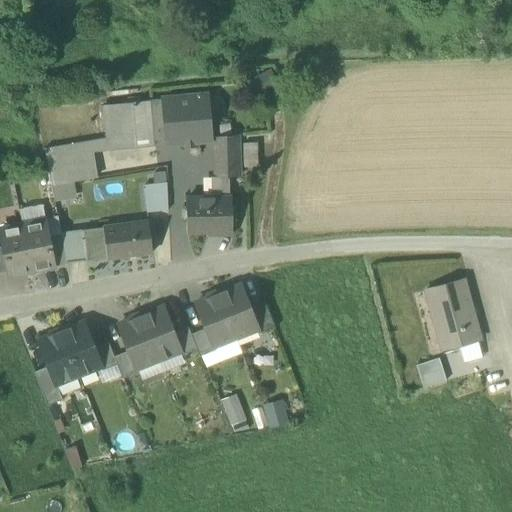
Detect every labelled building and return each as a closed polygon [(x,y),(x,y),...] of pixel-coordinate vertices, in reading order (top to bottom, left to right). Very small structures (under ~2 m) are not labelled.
[(183,141),(183,142),(210,140),(207,96),(163,100),(166,141),(167,142),(183,141)] [(132,103),(136,148),(155,146),(154,142),(166,141),(163,100),(149,101),(150,101),(132,103)] [(106,138),(107,150),(136,148),(132,103),(103,106),(106,138)] [(215,138),(216,150),(238,149),(237,136),(215,138)] [(106,138),(90,141),(91,152),(107,150),(106,138)] [(44,149),(48,168),(93,161),(91,152),(90,141),(44,149)] [(239,177),(238,149),(216,150),(214,150),(215,177),(229,177),(239,177)] [(94,178),(93,161),(48,168),(52,186),(94,178)] [(213,177),(213,198),(230,197),(229,177),(215,177),(213,177)] [(147,214),(169,213),(168,188),(144,191),(147,214)] [(230,197),(213,198),(186,198),(187,233),(207,232),(207,234),(231,234),(230,197)] [(46,221),(22,226),(31,271),(55,266),(50,242),(46,221)] [(148,222),(103,228),(107,258),(152,253),(148,222)] [(7,276),(31,271),(22,226),(0,229),(0,236),(2,248),(7,272),(7,276)] [(86,261),(107,258),(103,228),(82,230),(86,261)] [(60,233),(62,240),(66,264),(86,261),(82,230),(60,233)] [(67,264),(66,264),(62,240),(50,242),(55,266),(67,264)] [(433,318),(441,350),(480,340),(463,279),(431,288),(438,316),(433,318)] [(240,285),(218,294),(236,338),(257,330),(258,330),(251,311),(240,285)] [(425,290),(433,318),(438,316),(431,288),(425,290)] [(215,347),(236,338),(218,294),(196,303),(206,328),(213,347),(215,347)] [(257,330),(258,334),(274,327),(265,305),(251,311),(258,330),(257,330)] [(163,307),(141,316),(158,360),(180,352),(181,351),(173,333),(163,307)] [(137,369),(158,360),(141,316),(118,324),(129,351),(136,369),(137,369)] [(84,322),(61,331),(78,376),(100,367),(101,367),(94,348),(84,322)] [(181,356),(197,349),(191,334),(188,327),(173,333),(181,351),(180,352),(181,356)] [(206,328),(191,334),(197,349),(200,357),(216,350),(215,347),(213,347),(206,328)] [(56,385),(78,376),(61,331),(38,340),(48,366),(56,385)] [(102,371),(117,365),(114,356),(108,343),(94,348),(101,367),(100,367),(102,371)] [(129,351),(114,356),(117,365),(123,379),(139,372),(137,369),(136,369),(129,351)] [(415,367),(420,391),(445,385),(439,362),(415,367)] [(34,372),(47,406),(62,400),(56,385),(48,366),(34,372)] [(220,398),(231,432),(248,427),(237,392),(220,398)] [(276,401),(263,403),(267,426),(280,424),(276,401)]
